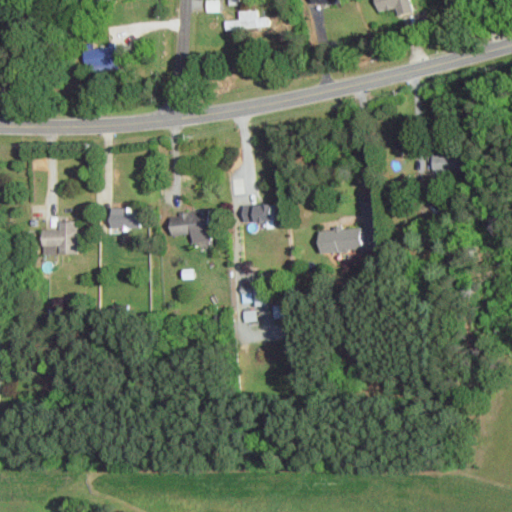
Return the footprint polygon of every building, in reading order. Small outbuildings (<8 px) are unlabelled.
[(222,0),(208,0),(209,12),(223,12),(222,0)] [(401,15),(416,13),(414,0),(385,0),(386,10),(401,8),(401,15)] [(272,16),(261,17),(261,9),(240,10),(240,18),(230,19),(230,27),(272,26),(272,16)] [(125,47),(93,48),(94,71),(126,70),(125,47)] [(283,204),(245,206),(246,222),(284,220),(283,204)] [(145,207),(113,207),(114,228),(146,227),(145,207)] [(215,241),(214,210),(181,211),(181,217),(173,218),(174,235),(194,234),(195,241),(215,241)] [(63,229),(45,229),(46,255),(62,254),(81,253),(80,221),(63,221),(63,229)] [(358,249),(357,226),(315,228),(316,250),(358,249)] [(241,301),(253,299),(251,286),(239,288),(241,301)] [(242,310),(244,322),(257,320),(255,308),(242,310)]
